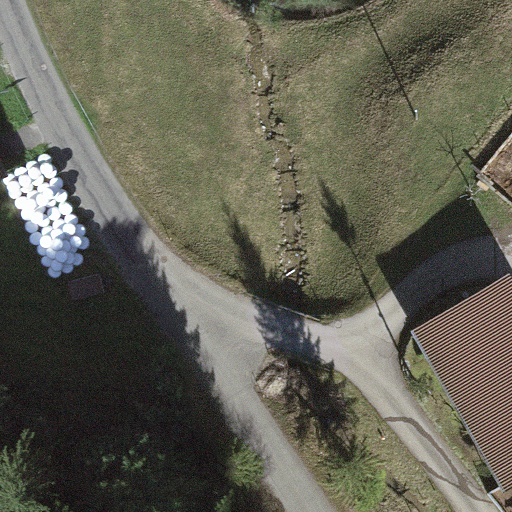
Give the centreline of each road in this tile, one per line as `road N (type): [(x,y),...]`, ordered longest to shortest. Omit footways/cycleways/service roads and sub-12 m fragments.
road 1 (unclassified): [(298,511),(27,65),(6,0)]
road 2 (track): [(345,346),(472,260),(511,264)]
